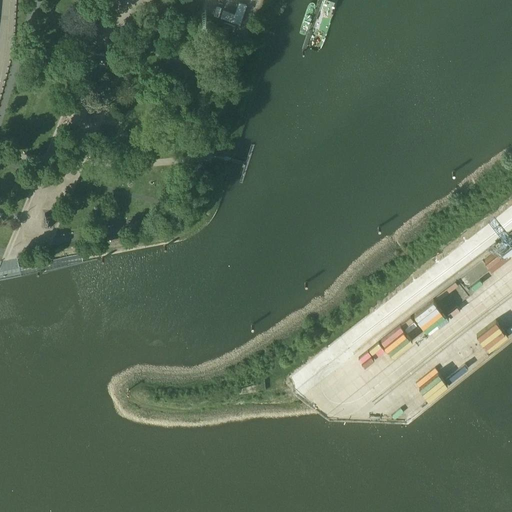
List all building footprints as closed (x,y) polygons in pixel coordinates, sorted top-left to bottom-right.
[(236,24),(224,21),(221,32),(227,34),(228,28),(234,30),(236,24)] [(106,42),(105,53),(109,53),(109,56),(114,57),(115,43),(106,42)] [(96,51),(94,62),(108,64),(109,56),(109,53),(105,53),(99,52),(99,51),(96,51)] [(128,56),(121,56),(120,67),(127,68),(128,56)] [(454,316),(486,294),(477,280),(466,288),(468,291),(464,293),(454,279),(444,285),(451,296),(432,308),(424,296),(402,311),(414,330),(404,337),(412,348),(439,330),(438,328),(449,321),(446,317),(452,313),(454,316)] [(341,357),(320,372),(327,381),(348,367),(341,357)]
